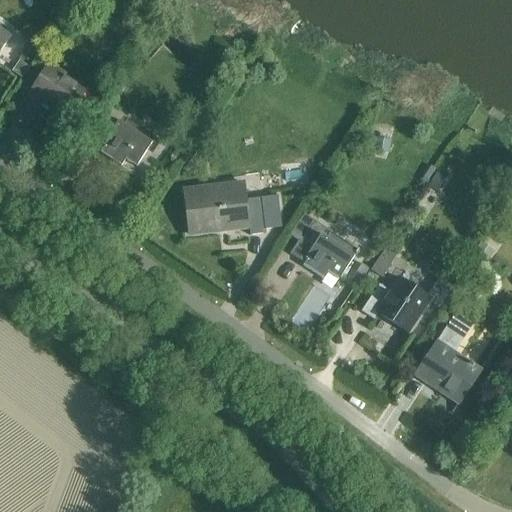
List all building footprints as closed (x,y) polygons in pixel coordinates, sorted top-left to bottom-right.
[(0,52),(10,38),(0,31),(0,52)] [(68,119),(85,93),(47,68),(30,94),(32,95),(14,121),(27,129),(43,103),(68,119)] [(138,167),(151,146),(124,128),(128,121),(112,111),(98,131),(111,139),(100,155),(121,169),(127,160),(138,167)] [(441,187),(451,171),(438,162),(428,179),(441,187)] [(249,228),(251,247),(263,246),(258,199),(246,200),(244,184),(184,191),(189,236),(249,228)] [(340,233),(355,242),(363,227),(348,219),(340,233)] [(291,256),(305,266),(304,268),(325,283),(331,274),(341,281),(356,260),(328,241),(333,235),(317,224),(303,244),(301,242),(291,256)] [(374,268),(367,263),(354,282),(361,287),(374,268)] [(377,315),(407,334),(429,299),(400,280),(391,294),(378,286),(361,313),(373,321),(377,315)] [(416,376),(459,405),(480,374),(453,356),(473,328),(456,316),(416,376)]
